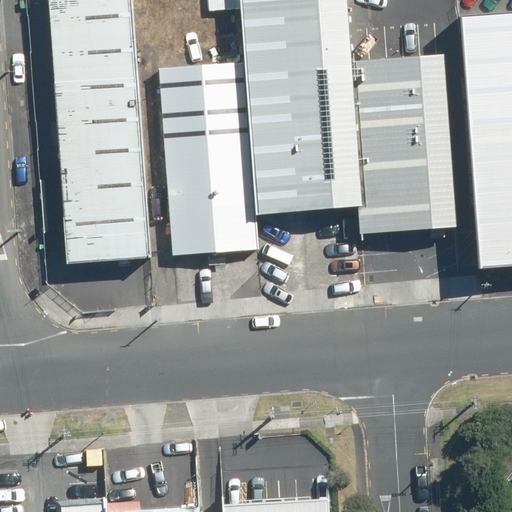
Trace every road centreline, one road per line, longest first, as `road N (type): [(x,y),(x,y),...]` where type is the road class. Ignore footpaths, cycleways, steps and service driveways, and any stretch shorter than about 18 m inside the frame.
road 1 (secondary): [(1,383),(390,348)]
road 2 (unclassified): [(400,511),(390,348)]
road 3 (secondary): [(390,348),(511,339)]
